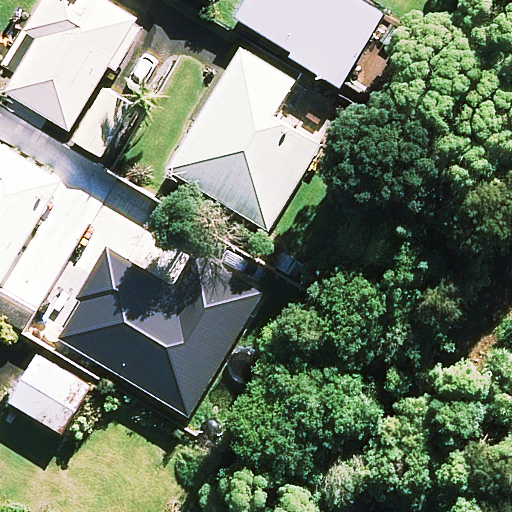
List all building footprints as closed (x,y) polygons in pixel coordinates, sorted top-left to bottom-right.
[(147,30),(94,0),(53,0),(37,29),(48,35),(12,97),(19,101),(11,116),(44,134),(51,121),(109,154),(137,106),(111,91),(147,30)] [(195,0),(214,10),(219,0),(195,0)] [(390,22),(354,0),(256,0),(243,23),(348,89),(390,22)] [(300,86),(247,54),(174,173),(273,234),(324,152),(278,123),(300,86)] [(0,298),(67,187),(0,146),(0,298)] [(195,250),(147,218),(130,243),(178,275),(195,250)] [(95,390),(43,359),(14,406),(66,437),(95,390)]
